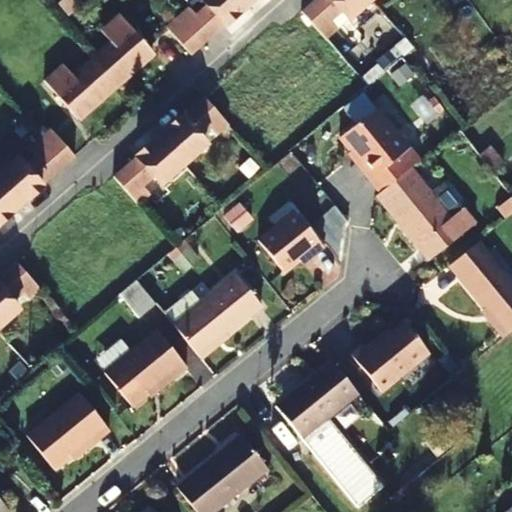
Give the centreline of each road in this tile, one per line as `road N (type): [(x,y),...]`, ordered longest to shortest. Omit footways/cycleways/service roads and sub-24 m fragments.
road 1 (residential): [(81,511),(388,260)]
road 2 (residential): [(0,242),(279,0)]
